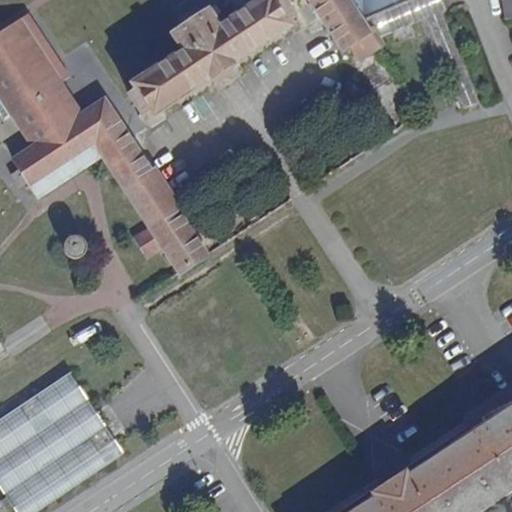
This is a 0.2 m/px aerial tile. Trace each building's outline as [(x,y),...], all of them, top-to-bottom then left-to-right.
[(137,93),(130,98),(141,115),(149,110),(154,118),(288,28),(284,21),(292,16),(281,0),(277,0),(272,3),(270,0),(263,0),(219,29),(207,13),(173,36),(184,53),(133,86),(137,93)] [(381,51),(372,36),(363,22),(415,0),(368,0),(367,0),(308,0),(342,52),(351,46),(361,63),(381,51)] [(415,0),(363,22),(372,36),(378,33),(378,34),(421,16),(423,20),(426,18),(442,12),(445,11),(441,0),(415,0)] [(511,0),(503,0),(507,17),(511,15),(511,0)] [(442,12),(426,18),(464,109),(479,103),(442,12)] [(48,61),(58,55),(31,14),(0,33),(0,111),(6,120),(12,116),(32,147),(14,159),(20,169),(12,175),(20,189),(30,183),(39,198),(62,183),(55,172),(95,146),(102,157),(150,229),(135,237),(149,258),(163,248),(179,273),(207,255),(105,99),(82,113),(62,82),(48,61)] [(71,76),(58,55),(48,61),(62,82),(71,76)] [(55,172),(62,183),(102,157),(95,146),(55,172)] [(74,239),(72,240),(71,240),(68,242),(66,245),(65,248),(65,251),(65,253),(67,256),(69,258),(72,260),(74,260),(75,260),(79,260),(82,258),(85,255),(86,253),(86,250),(86,246),(85,245),(83,242),(80,240),(77,239),(74,239)] [(69,375),(0,419),(0,490),(14,511),(37,511),(122,456),(69,375)] [(485,426),(511,408),(511,402),(508,404),(502,407),(491,413),(481,419),(485,426)] [(511,511),(511,408),(485,426),(407,478),(404,474),(373,495),(375,499),(355,511),(511,511)]
